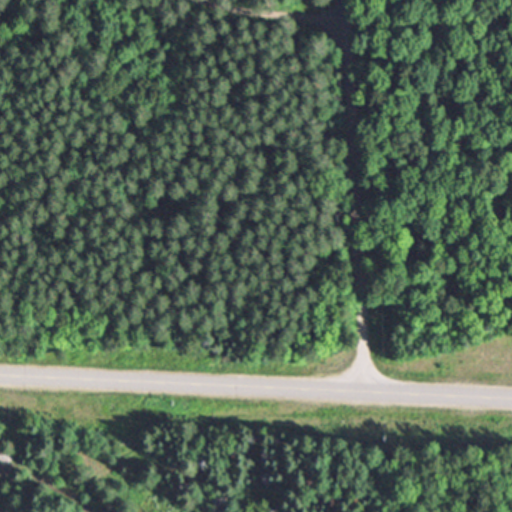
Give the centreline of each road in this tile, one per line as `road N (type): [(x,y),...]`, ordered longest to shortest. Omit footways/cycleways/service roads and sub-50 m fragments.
road 1 (secondary): [(511,397),(0,374)]
road 2 (residential): [(361,391),(344,0)]
road 3 (track): [(347,41),(278,12),(200,0)]
